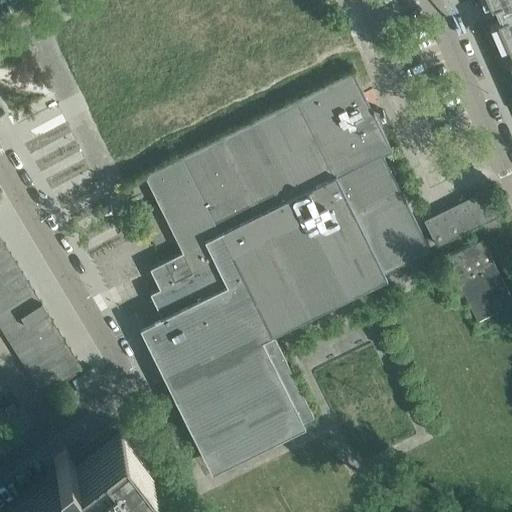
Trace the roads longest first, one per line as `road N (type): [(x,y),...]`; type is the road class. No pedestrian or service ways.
road 1 (residential): [(0,467),(117,377),(112,354),(0,162)]
road 2 (unknown): [(497,136),(436,161),(407,149),(349,0)]
road 3 (residential): [(511,170),(439,0)]
